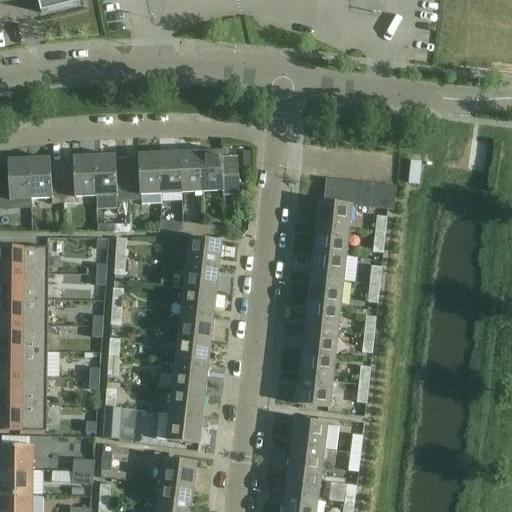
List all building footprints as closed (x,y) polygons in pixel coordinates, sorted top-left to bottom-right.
[(0,0),(0,7),(28,0),(37,0),(41,14),(80,5),(78,0),(0,0)] [(222,152),(200,153),(202,194),(224,193),(224,196),(239,196),(239,157),(222,158),(222,152)] [(200,153),(180,154),(182,195),(202,194),(200,153)] [(180,154),(160,155),(162,196),(182,195),(180,154)] [(138,158),(127,159),(128,176),(129,202),(141,202),(141,206),(161,206),(161,196),(162,196),(160,155),(138,156),(138,158)] [(115,156),(95,157),(96,199),(116,198),(117,213),(130,212),(129,202),(128,176),(127,159),(115,160),(115,156)] [(62,164),(63,179),(64,205),(75,204),(75,199),(96,199),(95,157),(73,158),(73,163),(62,164)] [(50,159),(29,160),(31,201),(51,200),(51,205),(64,205),(63,179),(62,164),(50,164),(50,159)] [(8,175),(0,175),(0,207),(31,206),(31,201),(29,160),(8,161),(8,175)] [(411,160),(408,183),(418,184),(421,161),(411,160)] [(323,203),(335,205),(337,181),(326,180),(323,203)] [(335,205),(346,206),(349,182),(337,181),(335,205)] [(346,206),(358,207),(360,184),(349,182),(346,206)] [(358,207),(369,208),(372,185),(360,184),(358,207)] [(369,208),(381,210),(383,186),(372,185),(369,208)] [(396,188),(383,186),(381,210),(393,211),(396,188)] [(319,204),(316,230),(348,234),(351,208),(319,204)] [(376,218),(374,236),(385,237),(387,219),(376,218)] [(160,222),(159,231),(180,233),(182,224),(160,222)] [(182,224),(180,233),(201,236),(202,227),(182,224)] [(113,226),(98,226),(98,234),(113,234),(113,226)] [(202,227),(201,236),(219,238),(220,229),(202,227)] [(316,230),(313,255),(346,258),(348,234),(316,230)] [(374,236),(372,254),(382,255),(385,237),(374,236)] [(116,240),(115,258),(125,259),(126,241),(116,240)] [(189,240),(186,265),(219,269),(222,243),(189,240)] [(96,241),(96,249),(105,250),(105,241),(96,241)] [(0,248),(0,275),(48,275),(48,248),(0,248)] [(313,255),(310,280),(343,283),(346,258),(313,255)] [(115,258),(114,277),(124,277),(125,259),(115,258)] [(186,265),(183,290),(216,294),(219,269),(186,265)] [(106,277),(106,266),(96,266),(96,276),(106,277)] [(371,268),(369,286),(379,287),(381,269),(371,268)] [(48,275),(0,275),(0,276),(0,300),(48,301),(48,275)] [(106,277),(96,276),(95,287),(105,287),(106,277)] [(310,280),(308,304),(340,308),(343,283),(310,280)] [(369,286),(367,304),(377,305),(379,287),(369,286)] [(113,290),(112,309),(122,310),(123,291),(113,290)] [(183,290),(181,315),(213,319),(216,294),(183,290)] [(48,301),(0,300),(0,326),(47,327),(48,301)] [(308,304),(305,329),(337,333),(340,308),(308,304)] [(112,309),(110,327),(120,327),(122,310),(112,309)] [(181,315),(178,340),(210,344),(213,319),(181,315)] [(93,317),(92,328),(102,329),(103,318),(93,317)] [(366,318),(364,336),(374,337),(376,319),(366,318)] [(47,327),(0,326),(0,352),(47,353),(47,327)] [(102,329),(92,328),(91,339),(101,339),(102,329)] [(305,329),(302,354),(334,358),(337,333),(305,329)] [(364,336),(362,354),(372,356),(374,337),(364,336)] [(178,340),(175,365),(207,369),(210,344),(178,340)] [(109,341),(108,359),(118,359),(120,341),(109,341)] [(47,353),(0,352),(0,378),(47,379),(47,353)] [(302,354),(299,379),(332,382),(334,358),(302,354)] [(108,359),(107,377),(117,378),(118,359),(108,359)] [(175,365),(172,390),(204,394),(207,369),(175,365)] [(360,368),(358,386),(368,387),(370,369),(360,368)] [(89,369),(89,380),(99,381),(99,370),(89,369)] [(47,379),(0,378),(0,404),(46,405),(47,379)] [(329,408),(332,382),(299,379),(296,405),(329,408)] [(88,390),(98,391),(99,381),(89,380),(88,390)] [(358,386),(356,405),(366,406),(368,387),(358,386)] [(172,390),(169,415),(201,419),(204,394),(172,390)] [(106,391),(105,409),(115,410),(116,392),(106,391)] [(46,405),(0,404),(0,431),(46,432),(46,405)] [(105,409),(102,440),(119,441),(121,410),(115,410),(105,409)] [(198,445),(200,429),(204,429),(206,420),(201,419),(169,415),(168,424),(158,423),(156,440),(198,445)] [(295,421),(291,447),(324,451),(327,425),(295,421)] [(95,434),(96,424),(86,423),(85,434),(95,435),(95,434)] [(352,437),(350,454),(360,456),(362,438),(352,437)] [(0,447),(0,472),(33,473),(33,448),(0,447)] [(291,447),(288,472),(320,476),(324,451),(291,447)] [(111,473),(112,454),(102,454),(101,472),(111,473)] [(350,454),(348,473),(358,474),(360,456),(350,454)] [(164,460),(160,486),(193,490),(196,464),(164,460)] [(73,461),(72,473),(93,475),(94,463),(73,461)] [(0,472),(0,496),(32,497),(33,473),(0,472)] [(288,472),(285,497),(317,501),(320,476),(288,472)] [(72,473),(71,486),(92,487),(93,475),(72,473)] [(160,486),(157,511),(167,511),(189,511),(193,490),(160,486)] [(100,487),(99,503),(109,504),(110,487),(100,487)] [(346,487),(344,504),(354,505),(356,488),(346,487)] [(0,496),(0,511),(31,511),(32,497),(0,496)] [(285,497),(282,511),(315,511),(317,501),(285,497)] [(99,503),(98,511),(108,511),(109,504),(99,503)]
